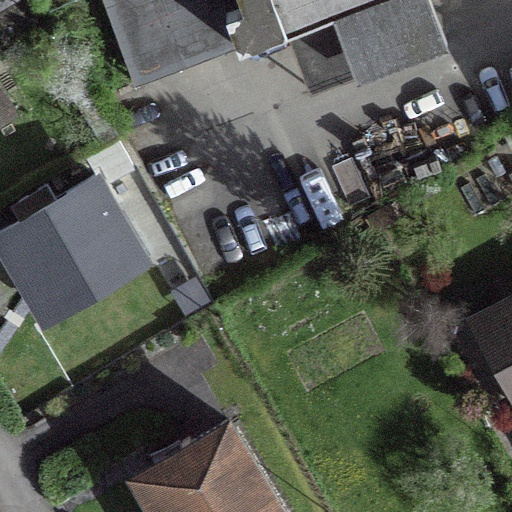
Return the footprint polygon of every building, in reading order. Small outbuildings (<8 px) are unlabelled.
[(282,29),(270,0),(98,0),(131,86),(282,29)] [(270,0),(282,29),(358,0),(270,0)] [(137,257),(92,180),(0,234),(0,238),(44,312),(137,257)] [(511,406),(511,412),(508,415),(511,422),(511,301),(467,326),(511,406)] [(277,511),(224,423),(135,477),(156,511),(277,511)]
